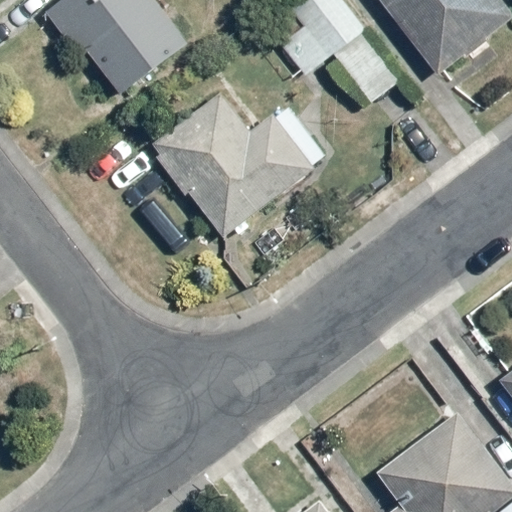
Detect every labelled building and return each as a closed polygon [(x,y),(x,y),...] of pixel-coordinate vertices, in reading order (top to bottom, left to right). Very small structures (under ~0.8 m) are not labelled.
[(188,41),(154,0),(65,0),(48,15),(119,99),(188,41)] [(400,82),(360,32),(364,28),(341,0),(310,0),(316,7),(276,39),(305,76),(320,64),(360,114),(400,82)] [(511,23),(511,20),(496,0),(375,0),(436,80),(511,23)] [(256,130),(227,92),(157,147),(229,238),(324,163),(282,110),(256,130)] [(511,372),(500,383),(511,398),(511,372)] [(511,511),(511,491),(456,419),(379,479),(398,504),(388,511),(511,511)] [(327,511),(320,502),(306,511),(327,511)]
